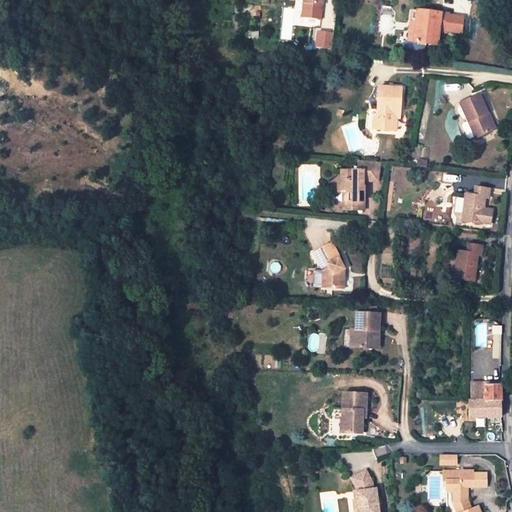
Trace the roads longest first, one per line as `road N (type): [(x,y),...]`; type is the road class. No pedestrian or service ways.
road 1 (unclassified): [(511,466),(504,339),(511,225)]
road 2 (unknown): [(505,304),(391,296),(371,287),(371,186)]
